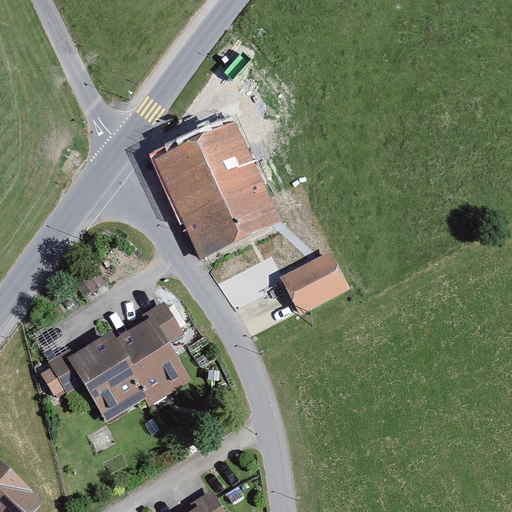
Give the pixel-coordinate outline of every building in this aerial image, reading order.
[(221,120),(156,150),(200,243),(265,212),(221,120)] [(275,275),(290,302),(341,273),(326,246),(275,275)] [(83,373),(101,405),(178,362),(158,328),(179,316),(167,293),(148,304),(151,310),(110,332),(109,330),(67,354),(63,347),(34,363),(50,391),(83,373)] [(0,510),(20,492),(0,469),(0,510)] [(213,511),(219,508),(203,484),(192,491),(197,498),(174,511),(213,511)]
